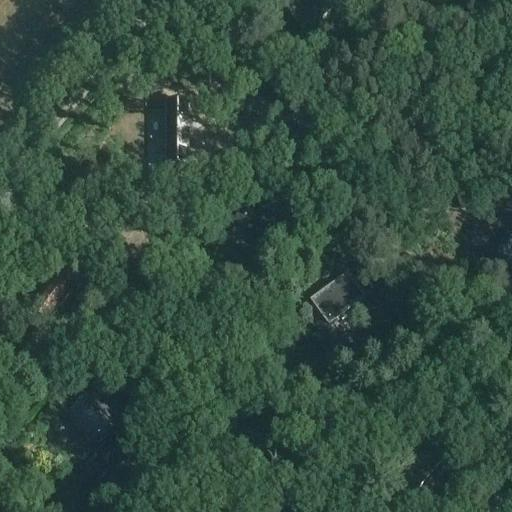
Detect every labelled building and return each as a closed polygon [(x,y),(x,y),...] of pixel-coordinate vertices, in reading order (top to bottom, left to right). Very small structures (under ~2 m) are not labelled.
[(297,0),(285,8),(301,32),(334,10),(348,0),(297,0)] [(164,107),(164,164),(188,164),(189,107),(164,107)] [(43,201),(31,212),(57,239),(68,228),(43,201)] [(238,208),(233,237),(264,242),(267,220),(279,223),(281,214),(269,211),(269,209),(257,206),(256,211),(238,208)] [(511,264),(511,235),(506,233),(495,255),(511,264)] [(365,297),(347,273),(328,287),(326,284),(319,289),(321,292),(310,301),(328,325),(365,297)] [(23,292),(35,300),(26,312),(37,320),(49,329),(51,325),(73,296),(51,279),(44,287),(34,279),(27,287),(23,292)] [(68,331),(59,341),(72,351),(81,341),(68,331)] [(83,365),(75,372),(83,381),(91,374),(83,365)] [(102,368),(93,377),(109,393),(118,385),(102,368)] [(95,450),(100,445),(121,426),(92,394),(71,414),(67,418),(95,450)] [(423,444),(396,474),(416,492),(443,461),(423,444)]
